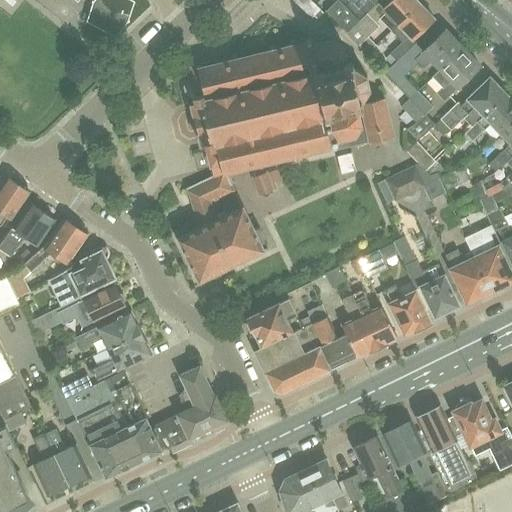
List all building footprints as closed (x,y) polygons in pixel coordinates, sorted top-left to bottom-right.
[(75,0),(78,2),(79,0),(94,0),(94,1),(93,1),(92,2),(93,3),(87,22),(115,37),(128,21),(129,22),(130,21),(128,20),(134,1),(131,0),(75,0)] [(311,0),(297,0),(296,2),(313,19),(322,10),(311,0)] [(336,0),(327,10),(348,31),(368,14),(376,6),(370,0),(336,0)] [(392,29),(419,3),(416,0),(390,0),(383,8),(379,3),(376,6),(368,14),(348,31),(358,41),(387,12),(390,15),(384,21),(392,29)] [(417,42),(414,39),(435,19),(419,3),(392,29),(404,42),(391,54),(398,61),(416,43),(417,42)] [(424,50),(416,43),(398,61),(386,72),(397,84),(419,63),(424,68),(432,59),(441,68),(462,48),(445,30),(424,50)] [(294,156),(295,156),(296,156),(297,160),(300,159),(299,155),(300,155),(300,154),(314,151),(315,153),(317,152),(317,154),(331,151),(331,149),(332,149),(333,151),(338,150),(338,149),(370,141),(370,142),(394,136),(385,98),(373,101),(370,89),(371,89),(370,87),(369,87),(367,79),(368,79),(368,77),(366,75),(365,76),(358,71),(359,70),(355,68),(354,62),(342,65),(346,58),(344,47),(333,40),(313,45),(311,36),(307,37),(307,40),(304,40),(304,38),(290,42),(290,44),(288,44),(289,46),(275,50),(274,49),(273,49),(272,46),(269,46),(270,50),(269,50),(269,51),(255,54),(254,52),(252,53),(253,55),(239,58),(238,57),(237,58),(236,54),(233,55),(234,58),(233,59),(234,60),(219,63),(218,61),(216,61),(216,60),(202,63),(202,65),(201,65),(200,63),(197,64),(198,66),(187,69),(190,79),(189,79),(185,85),(187,93),(193,96),(194,102),(191,103),(193,111),(194,111),(196,123),(198,136),(199,136),(201,145),(202,144),(206,151),(207,151),(211,167),(214,176),(188,188),(200,227),(178,238),(193,268),(192,272),(195,273),(199,281),(263,250),(263,249),(268,247),(259,227),(254,229),(242,206),(216,219),(210,202),(233,190),(226,175),(226,174),(228,173),(229,175),(243,172),(242,170),(244,169),(244,167),(258,164),(259,164),(260,168),(264,167),(263,163),(278,159),(278,161),(280,161),(280,159),(293,155),(294,156)] [(438,94),(444,100),(480,66),(462,48),(441,68),(432,77),(444,88),(438,94)] [(484,115),(506,93),(496,82),(495,83),(490,79),(471,97),(470,96),(461,105),(459,102),(440,119),(451,130),(465,118),(472,126),(484,115)] [(492,123),(501,132),(511,121),(511,99),(506,93),(484,115),(472,126),(465,133),(473,141),(492,123)] [(410,99),(402,106),(406,111),(417,123),(426,116),(410,99)] [(407,151),(417,141),(435,125),(426,116),(416,123),(408,129),(407,151)] [(511,157),(511,121),(501,132),(511,143),(495,158),(503,166),(507,162),(511,157)] [(407,151),(420,164),(426,171),(435,161),(417,141),(407,151)] [(351,153),(337,156),(341,174),(355,171),(351,153)] [(511,157),(507,162),(511,167),(511,173),(501,184),(503,189),(511,184),(511,157)] [(435,161),(426,171),(430,175),(437,173),(442,168),(435,161)] [(430,175),(426,171),(420,164),(401,172),(411,194),(423,188),(425,186),(424,184),(439,177),(437,173),(430,175)] [(461,166),(439,177),(444,190),(467,179),(461,166)] [(259,194),(272,189),(266,172),(253,177),(259,194)] [(395,201),(411,194),(401,172),(376,182),(385,202),(394,198),(395,201)] [(11,219),(18,208),(29,192),(8,177),(0,188),(0,225),(1,226),(7,216),(11,219)] [(439,177),(424,184),(425,186),(423,188),(429,200),(444,192),(443,191),(444,190),(439,177)] [(473,187),(480,200),(483,198),(489,195),(485,187),(482,180),(473,185),(473,187)] [(511,234),(507,225),(500,209),(499,209),(496,203),(492,194),(491,194),(489,195),(483,198),(480,200),(484,208),(487,215),(488,214),(495,230),(495,231),(498,229),(511,258),(511,234)] [(38,245),(44,236),(55,219),(52,217),(51,214),(46,210),(43,211),(31,203),(14,228),(11,226),(0,241),(0,246),(12,254),(24,236),(38,245)] [(68,262),(76,251),(88,234),(76,227),(75,223),(71,220),(67,221),(64,218),(46,246),(45,246),(25,264),(31,271),(51,257),(54,253),(68,262)] [(511,280),(511,278),(491,235),(495,233),(491,224),(465,236),(475,259),(490,291),(491,290),(494,292),(501,288),(502,285),(511,280)] [(444,275),(427,283),(405,237),(394,243),(416,289),(420,287),(435,317),(447,311),(448,313),(456,309),(455,307),(458,306),(444,275)] [(100,247),(91,251),(93,256),(83,261),(86,267),(75,273),(72,267),(63,272),(75,298),(95,288),(95,287),(96,286),(114,277),(105,259),(108,255),(108,250),(105,247),(100,247)] [(379,250),(360,259),(369,279),(388,270),(379,250)] [(490,291),(475,259),(465,264),(458,250),(446,255),(468,301),(477,297),(480,298),(488,295),(488,291),(490,291)] [(358,258),(351,261),(358,275),(365,272),(358,258)] [(346,281),(340,269),(325,276),(331,289),(346,281)] [(19,273),(8,279),(18,298),(29,293),(19,273)] [(0,382),(15,374),(0,343),(0,315),(20,305),(5,275),(0,277),(0,382)] [(125,300),(123,295),(119,294),(115,284),(97,292),(96,290),(83,296),(84,300),(58,313),(63,324),(77,317),(82,327),(125,306),(124,303),(125,300)] [(383,291),(404,334),(429,322),(414,291),(400,298),(394,286),(383,291)] [(353,294),(378,347),(397,338),(382,305),(373,309),(363,289),(353,294)] [(351,320),(334,328),(349,360),(378,347),(353,294),(342,300),(351,320)] [(262,347),(293,332),(287,320),(297,316),(289,298),(279,304),(278,302),(248,317),(249,320),(247,324),(250,332),(255,333),(262,347)] [(307,317),(298,321),(301,328),(310,323),(327,315),(322,305),(305,313),(307,317)] [(108,347),(140,331),(131,311),(77,337),(82,347),(103,337),(108,347)] [(293,332),(262,347),(255,350),(274,390),(282,393),(349,360),(334,328),(327,315),(310,323),(320,346),(304,353),(293,332)] [(98,379),(133,362),(151,353),(140,331),(108,347),(113,359),(93,369),(98,379)] [(60,354),(76,347),(72,337),(56,344),(60,354)] [(156,425),(158,430),(167,448),(222,421),(224,415),(215,397),(200,365),(180,374),(188,392),(179,395),(186,411),(156,425)] [(90,387),(66,398),(77,420),(111,403),(120,422),(101,431),(103,436),(89,443),(106,477),(163,450),(125,370),(90,387)] [(16,376),(0,383),(0,410),(10,430),(25,422),(20,413),(32,407),(16,376)] [(66,398),(90,387),(85,376),(61,387),(66,398)] [(491,420),(490,419),(481,401),(471,405),(470,403),(468,404),(464,403),(458,406),(457,410),(454,411),(470,444),(471,444),(475,454),(489,447),(500,470),(511,463),(511,437),(507,426),(499,429),(494,419),(491,420)] [(440,405),(416,417),(431,450),(428,451),(437,472),(448,494),(478,480),(468,459),(466,459),(440,405)] [(411,420),(383,433),(398,464),(408,459),(429,503),(448,494),(437,472),(431,475),(421,453),(426,451),(411,420)] [(0,511),(9,507),(13,511),(18,511),(31,501),(28,498),(29,497),(18,475),(6,448),(15,444),(6,424),(0,426),(0,511)] [(46,434),(70,484),(90,475),(76,444),(66,449),(56,429),(46,434)] [(48,495),(70,484),(46,434),(34,439),(44,459),(34,464),(48,495)] [(403,490),(386,454),(377,436),(353,447),(361,464),(356,467),(362,480),(376,474),(393,511),(410,511),(413,511),(403,490)] [(341,491),(328,462),(325,461),(307,469),(322,500),(327,511),(335,511),(337,511),(330,496),(341,491)] [(337,511),(335,511),(327,511),(322,500),(307,469),(293,476),(285,481),(286,483),(284,487),(281,488),(284,499),(288,511),(337,511)]
